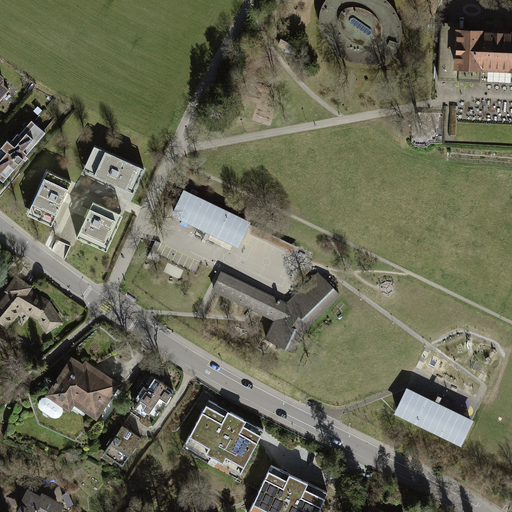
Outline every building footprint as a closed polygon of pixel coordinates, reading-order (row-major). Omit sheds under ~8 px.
[(327,0),(323,5),(319,19),(322,32),(329,43),(339,53),(352,60),(367,63),(380,61),(391,55),(399,43),(402,31),(398,16),(389,4),(384,0),(327,0)] [(458,23),(441,23),(439,80),(511,83),(511,32),(458,30),(458,23)] [(0,76),(0,99),(8,89),(2,84),(2,78),(0,76)] [(488,95),(511,95),(511,86),(488,86),(488,95)] [(490,110),(490,122),(511,122),(511,100),(500,101),(500,110),(490,110)] [(6,140),(0,147),(0,172),(6,178),(46,132),(35,122),(22,137),(17,133),(9,142),(6,140)] [(419,129),(420,141),(444,139),(443,127),(419,129)] [(98,148),(87,171),(133,192),(144,168),(98,148)] [(72,182),(47,171),(29,209),(53,221),(72,182)] [(251,220),(185,188),(172,214),(239,245),(251,220)] [(94,201),(77,237),(102,249),(119,213),(94,201)] [(221,272),(213,289),(276,319),(266,339),(293,352),(303,331),(308,324),(339,294),(324,277),(323,278),(319,274),(320,273),(319,273),(287,304),(221,272)] [(16,277),(0,296),(0,320),(6,325),(22,308),(38,317),(46,331),(60,322),(48,302),(28,290),(30,287),(16,277)] [(13,339),(0,333),(0,346),(2,344),(9,347),(13,339)] [(116,384),(86,364),(83,368),(74,361),(67,368),(68,370),(64,376),(62,375),(58,382),(56,380),(53,384),(55,386),(50,393),(51,393),(49,397),(46,396),(42,397),(40,399),(38,402),(39,406),(51,415),(54,416),(58,416),(60,414),(61,412),(62,409),(61,406),(59,404),(62,400),(69,405),(73,398),(96,414),(116,384)] [(141,396),(136,403),(155,416),(164,404),(166,405),(171,398),(169,396),(173,390),(154,377),(146,389),(144,388),(139,395),(141,396)] [(473,420),(406,387),(394,413),(461,446),(473,420)] [(209,399),(184,446),(238,475),(263,428),(209,399)] [(107,444),(102,451),(122,464),(130,451),(133,453),(138,446),(135,444),(140,438),(121,425),(112,437),(110,436),(105,443),(107,444)] [(272,464),(249,511),(317,511),(327,490),(272,464)] [(31,493),(21,511),(56,511),(59,508),(31,493)] [(369,505),(372,506),(383,511),(385,511),(391,501),(374,493),(369,505)]
